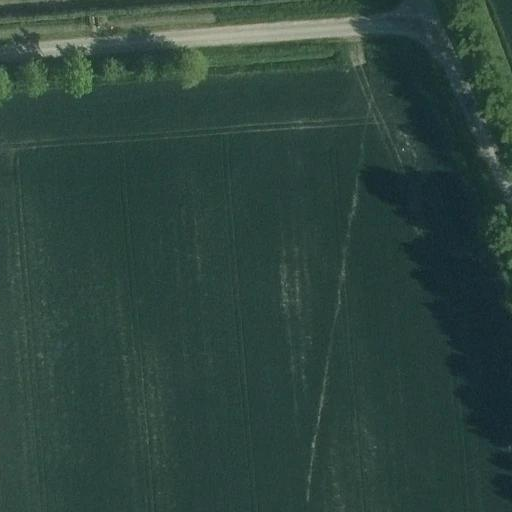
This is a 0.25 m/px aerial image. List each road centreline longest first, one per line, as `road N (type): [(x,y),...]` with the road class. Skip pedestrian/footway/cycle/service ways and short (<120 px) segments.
road 1 (unclassified): [(0,51),(433,16)]
road 2 (unclassified): [(511,195),(433,16)]
